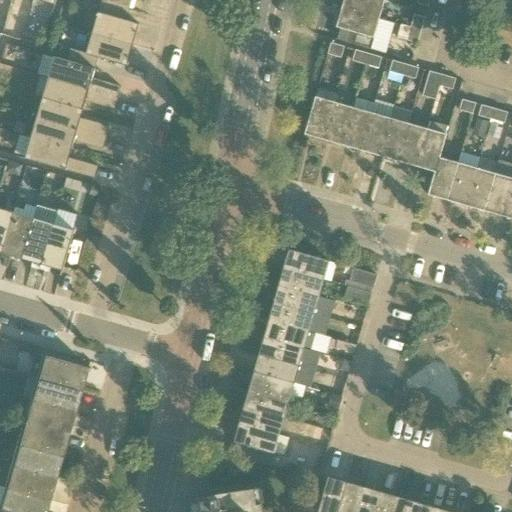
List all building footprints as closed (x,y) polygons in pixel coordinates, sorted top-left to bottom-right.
[(139,0),(146,2),(146,0),(101,0),(102,1),(130,9),(132,0),(139,0)] [(379,19),(385,0),(382,0),(344,0),(342,8),(379,19)] [(127,21),(130,9),(102,1),(92,32),(133,45),(139,24),(127,21)] [(375,34),(379,19),(342,8),(337,28),(348,31),(345,42),(380,52),(384,36),(375,34)] [(421,31),(425,17),(415,14),(411,28),(421,31)] [(418,43),(421,31),(411,28),(407,40),(418,43)] [(127,66),(133,45),(92,32),(86,53),(71,49),(67,60),(95,68),(98,58),(127,66)] [(331,43),(328,54),(341,58),(345,47),(331,43)] [(366,65),(369,54),(356,51),(353,61),(366,65)] [(379,68),(382,58),(369,54),(366,65),(363,76),(375,79),(378,68),(379,68)] [(95,68),(67,60),(54,57),(48,78),(118,98),(121,86),(93,78),(96,69),(95,68)] [(403,75),(406,65),(394,61),(391,72),(403,75)] [(416,79),(419,69),(406,65),(403,75),(416,79)] [(438,93),(444,76),(431,72),(424,96),(436,100),(438,93)] [(453,89),(456,79),(444,76),(438,93),(448,96),(451,89),(453,89)] [(114,109),(118,98),(48,78),(42,98),(83,110),(86,101),(114,109)] [(324,140),(335,103),(316,97),(305,135),(324,140)] [(81,118),(83,110),(42,98),(37,118),(106,138),(110,127),(81,118)] [(472,114),(475,104),(463,100),(460,110),(472,114)] [(343,146),(353,108),(335,103),(324,140),(343,146)] [(491,119),(494,109),(482,105),(479,116),(491,119)] [(361,151),(372,113),(353,108),(343,146),(361,151)] [(507,113),(494,109),(491,119),(505,123),(507,113)] [(380,156),(391,119),(372,113),(361,151),(380,156)] [(103,150),(106,138),(37,118),(31,138),(71,150),(74,141),(103,150)] [(398,162),(409,124),(391,119),(380,156),(398,162)] [(472,135),(484,138),(488,123),(477,119),(472,135)] [(492,121),(488,135),(499,138),(503,124),(492,121)] [(417,167),(428,129),(409,124),(398,162),(417,167)] [(440,158),(447,135),(428,129),(417,167),(435,172),(436,172),(440,158)] [(69,158),(71,150),(31,138),(25,159),(66,171),(66,170),(94,178),(98,166),(69,158)] [(458,163),(440,158),(436,172),(435,172),(428,195),(447,201),(458,163)] [(447,201),(466,206),(477,169),(458,163),(447,201)] [(495,174),(477,169),(466,206),(485,212),(495,174)] [(485,212),(503,217),(511,186),(511,178),(495,174),(485,212)] [(511,186),(503,217),(511,219),(511,186)] [(0,252),(1,253),(13,212),(0,208),(0,252)] [(20,258),(32,217),(13,212),(1,253),(20,258)] [(40,264),(52,223),(32,217),(20,258),(40,264)] [(75,230),(52,223),(40,264),(61,270),(60,270),(63,271),(75,230)] [(330,262),(330,261),(290,250),(284,268),(324,280),(330,281),(336,264),(330,262)] [(330,282),(330,281),(324,280),(284,268),(279,285),(320,297),(324,280),(330,282)] [(373,288),(377,276),(377,275),(355,268),(351,281),(373,288)] [(315,314),(320,297),(279,285),(275,302),(315,314)] [(372,294),(349,287),(345,300),(368,306),(372,294)] [(310,332),(315,314),(275,302),(270,320),(310,332)] [(309,334),(310,332),(270,320),(265,337),(305,349),(311,350),(315,336),(309,334)] [(300,366),(305,349),(265,337),(259,355),(300,366)] [(357,347),(337,341),(335,348),(355,354),(357,347)] [(29,376),(40,379),(83,391),(89,370),(90,370),(90,369),(47,356),(47,357),(35,354),(29,376)] [(295,384),(295,383),(300,366),(259,355),(255,372),(295,384)] [(255,372),(250,389),(290,401),(294,402),(299,384),(295,383),(295,384),(255,372)] [(40,379),(34,401),(77,413),(83,391),(40,379)] [(285,418),(290,401),(250,389),(245,407),(285,418)] [(34,401),(28,423),(70,435),(77,413),(34,401)] [(280,435),(285,418),(245,407),(240,424),(280,435)] [(28,423),(21,445),(64,457),(70,435),(28,423)] [(275,454),(280,435),(240,424),(235,442),(275,454)] [(21,445),(15,467),(58,479),(64,457),(21,445)] [(15,467),(9,489),(8,490),(51,502),(58,479),(15,467)] [(336,511),(345,482),(329,477),(318,511),(336,511)] [(355,511),(363,487),(345,482),(336,511),(355,511)] [(5,487),(0,503),(0,509),(9,511),(48,511),(51,502),(8,490),(9,489),(5,487)] [(374,511),(380,492),(363,487),(355,511),(374,511)] [(263,511),(263,503),(257,504),(255,490),(257,490),(256,488),(206,496),(207,501),(192,503),(192,502),(191,502),(192,511),(263,511)] [(392,511),(397,497),(380,492),(374,511),(392,511)] [(411,511),(415,502),(397,497),(392,511),(411,511)] [(430,511),(432,507),(415,502),(411,511),(430,511)]
